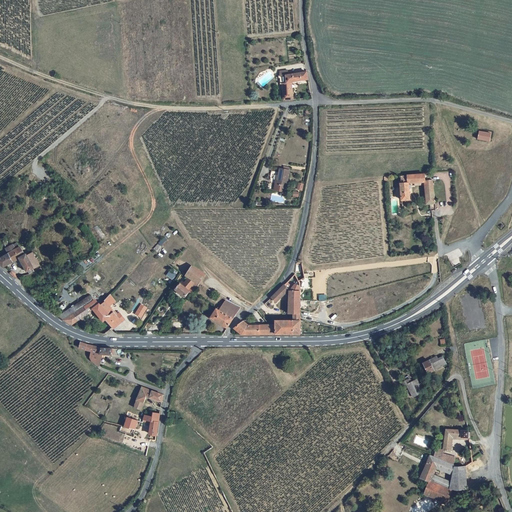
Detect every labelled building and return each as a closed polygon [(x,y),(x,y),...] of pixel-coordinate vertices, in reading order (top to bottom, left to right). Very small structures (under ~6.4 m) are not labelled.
[(282,72),(283,80),(284,80),(286,96),(293,96),(291,79),(309,77),(308,69),(290,71),(282,72)] [(479,131),(478,139),(490,141),(492,134),(479,131)] [(290,182),(292,167),(282,165),(281,171),(279,170),(277,180),(280,180),(279,186),(289,188),(290,182)] [(434,176),(428,177),(427,170),(407,171),(407,175),(404,175),(404,177),(401,177),(404,198),(412,197),(411,179),(424,178),(427,202),(438,201),(434,176)] [(30,268),(41,261),(35,249),(30,251),(29,249),(27,250),(23,243),(19,245),(13,249),(12,250),(17,258),(20,256),(21,258),(24,257),(30,268)] [(17,258),(12,250),(0,257),(0,260),(5,265),(17,258)] [(297,266),(297,272),(303,277),(307,274),(305,270),(303,261),(298,260),(297,266)] [(190,273),(201,280),(201,279),(207,271),(195,262),(188,271),(190,273)] [(182,280),(178,286),(188,293),(191,290),(192,291),(201,280),(190,273),(184,281),(182,280)] [(292,289),(291,312),(302,312),(303,277),(292,289)] [(287,282),(274,296),(278,300),(291,287),(287,282)] [(112,316),(105,308),(101,303),(99,301),(100,299),(100,298),(99,296),(96,296),(92,292),(77,303),(62,314),(77,322),(82,319),(81,317),(95,307),(106,320),(108,319),(112,316)] [(260,308),(267,315),(278,300),(274,296),(269,301),(263,306),(260,308)] [(213,315),(228,325),(242,305),(228,297),(223,305),(221,304),(220,306),(219,305),(213,315)] [(106,298),(101,303),(105,308),(110,303),(106,298)] [(110,303),(105,308),(112,316),(108,319),(114,326),(123,319),(110,303)] [(114,326),(108,319),(106,320),(97,330),(107,333),(114,326)] [(183,328),(183,319),(171,319),(171,327),(183,328)] [(241,332),(261,332),(261,323),(251,323),(246,319),(236,326),(241,332)] [(276,319),(276,322),(276,332),(302,332),(302,319),(276,319)] [(269,322),(261,323),(261,332),(269,332),(269,322)] [(102,354),(112,355),(113,347),(94,347),(82,344),(80,348),(83,350),(88,354),(94,357),(94,361),(99,365),(102,354)] [(436,356),(435,354),(425,360),(430,369),(447,360),(443,353),(436,356)] [(404,386),(409,383),(415,395),(425,390),(418,379),(414,381),(412,377),(403,382),(404,386)] [(162,402),(163,394),(140,386),(134,407),(142,410),(146,397),(162,402)] [(143,419),(144,420),(143,423),(146,424),(148,421),(153,422),(151,434),(159,436),(161,413),(154,412),(153,416),(146,415),(143,419)] [(126,427),(135,430),(138,421),(129,418),(126,427)] [(469,429),(449,428),(445,445),(445,447),(453,449),(455,438),(470,439),(469,429)] [(457,455),(445,450),(445,447),(439,446),(435,455),(454,464),(457,455)] [(456,471),(460,471),(468,470),(467,464),(462,467),(454,464),(435,455),(431,454),(425,471),(418,471),(421,476),(425,474),(432,477),(452,485),(454,479),(436,472),(439,464),(456,471)] [(461,476),(462,488),(470,487),(469,476),(461,476)] [(427,491),(448,498),(449,496),(453,485),(452,485),(432,477),(432,479),(430,478),(429,480),(431,481),(427,491)]
